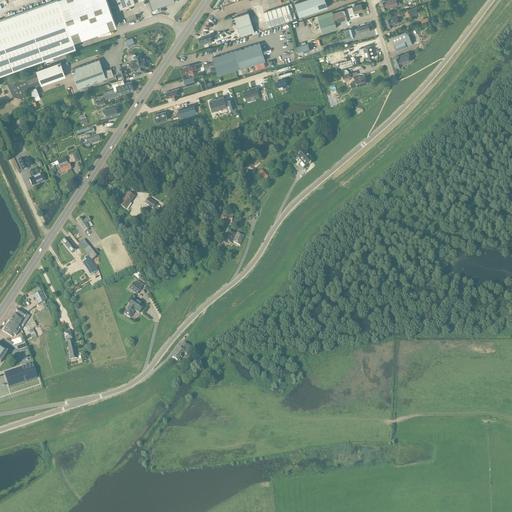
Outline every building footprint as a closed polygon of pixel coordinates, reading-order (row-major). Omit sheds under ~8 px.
[(107,0),(53,0),(0,19),(0,74),(76,48),(74,43),(73,41),(117,26),(107,0)] [(116,0),(120,10),(135,4),(133,0),(116,0)] [(148,0),(152,9),(175,1),(174,0),(148,0)] [(324,0),(302,0),(294,3),(299,17),(327,7),(327,5),(326,1),(325,1),(324,0)] [(396,0),(387,0),(380,2),(382,10),(400,4),(398,0),(396,0)] [(287,4),(264,12),(268,27),(289,20),(290,23),(293,22),(293,23),(297,21),(291,3),(287,4)] [(332,12),(317,16),(321,32),(337,27),(335,22),(344,20),(345,20),(350,19),(349,14),(362,10),(360,4),(355,5),(356,6),(347,9),(332,13),(332,12)] [(407,10),(409,16),(418,13),(416,7),(407,10)] [(248,12),(234,17),(240,36),(254,31),(248,12)] [(388,28),(399,23),(396,15),(385,19),(388,28)] [(357,35),(370,31),(368,25),(355,29),(357,35)] [(397,50),(412,44),(407,31),(392,37),(397,50)] [(213,34),(211,35),(211,34),(198,38),(200,45),(215,40),(213,34)] [(132,37),(125,39),(127,46),(134,45),(132,37)] [(246,67),(265,61),(260,43),(235,50),(212,57),(212,58),(214,62),(203,65),(204,70),(215,66),(218,75),(236,70),(237,73),(239,72),(240,74),(242,74),(248,72),(246,67)] [(298,54),(310,51),(308,43),(296,46),(298,54)] [(374,57),(371,44),(362,47),(363,47),(359,48),(360,54),(364,53),(366,59),(374,57)] [(402,65),(411,61),(408,52),(398,56),(393,58),(397,67),(402,65)] [(134,60),(135,61),(130,63),(132,71),(137,69),(138,70),(145,68),(145,67),(147,67),(144,58),(142,59),(141,54),(136,56),(135,54),(134,54),(131,55),(131,56),(131,59),(134,60)] [(78,88),(113,75),(111,69),(104,71),(99,59),(71,69),(78,88)] [(41,85),(66,76),(61,61),(36,70),(41,85)] [(187,72),(187,73),(188,76),(194,74),(197,73),(197,70),(198,70),(196,63),(189,65),(182,68),(184,73),(187,72)] [(119,79),(128,76),(126,70),(124,71),(123,68),(119,70),(120,72),(117,73),(119,79)] [(345,69),(341,70),(342,75),(343,80),(352,77),(350,72),(349,73),(348,71),(346,71),(345,69)] [(13,80),(4,84),(6,90),(9,96),(16,93),(15,91),(18,90),(16,85),(26,81),(27,84),(20,87),(23,92),(31,89),(31,90),(41,85),(35,71),(25,75),(13,80)] [(367,84),(364,75),(360,76),(360,75),(358,76),(354,78),(355,81),(353,82),(352,83),(352,84),(352,85),(352,86),(353,86),(354,86),(356,86),(357,87),(367,84)] [(186,86),(195,83),(193,76),(183,79),(186,86)] [(123,79),(111,82),(113,87),(116,86),(116,88),(117,91),(133,86),(131,81),(123,84),(122,82),(124,82),(123,79)] [(282,80),(273,82),(275,89),(285,86),(282,80)] [(113,92),(104,95),(105,99),(119,95),(134,91),(133,86),(117,91),(113,92)] [(257,86),(243,90),(247,101),(260,97),(257,86)] [(165,92),(167,98),(171,97),(172,100),(179,98),(178,94),(180,93),(179,88),(165,92)] [(210,101),(209,102),(212,112),(226,107),(223,96),(210,100),(210,101)] [(194,104),(180,109),(182,116),(197,112),(194,104)] [(105,118),(118,114),(116,106),(102,110),(105,118)] [(165,111),(154,115),(156,123),(168,119),(165,111)] [(84,116),(80,117),(82,123),(80,124),(81,126),(88,123),(90,123),(88,118),(86,119),(84,116)] [(87,145),(100,141),(98,135),(85,140),(87,145)] [(299,157),(296,160),(303,169),(312,162),(304,153),(300,156),(299,155),(298,156),(299,157)] [(24,159),(18,161),(22,170),(27,168),(28,168),(27,165),(32,163),(31,163),(30,160),(29,160),(28,157),(24,159)] [(57,161),(59,167),(62,173),(71,169),(69,165),(68,165),(65,158),(57,161)] [(261,171),(259,173),(266,179),(268,177),(261,171)] [(31,178),(29,179),(32,186),(34,185),(45,181),(42,173),(31,178)] [(126,210),(134,197),(128,193),(124,200),(123,199),(119,205),(126,210)] [(153,209),(156,211),(156,209),(158,211),(160,207),(156,204),(148,199),(145,204),(153,209)] [(223,214),(222,223),(231,224),(232,217),(228,216),(229,215),(224,215),(223,214)] [(87,218),(84,220),(82,217),(76,221),(85,232),(93,226),(90,222),(91,222),(87,218)] [(240,245),(244,236),(238,233),(236,235),(227,231),(223,240),(232,244),(233,242),(240,245)] [(67,238),(62,242),(72,253),(76,249),(67,238)] [(84,240),(78,244),(91,260),(96,256),(84,240)] [(86,261),(83,263),(86,269),(90,276),(94,274),(97,272),(98,272),(93,265),(90,259),(88,256),(85,258),(86,261)] [(134,283),(130,288),(133,290),(132,291),(137,295),(142,289),(134,283)] [(34,296),(38,305),(42,303),(43,305),(46,304),(45,301),(46,301),(41,292),(34,296)] [(144,306),(135,300),(132,304),(131,303),(129,305),(130,306),(124,314),(130,318),(134,312),(133,311),(135,309),(136,310),(135,311),(139,313),(144,306)] [(19,309),(11,321),(19,326),(20,324),(23,326),(29,318),(26,316),(27,314),(19,309)] [(7,327),(4,332),(12,337),(13,335),(16,336),(20,329),(21,330),(23,326),(20,324),(19,326),(11,321),(7,326),(7,327)] [(36,337),(33,328),(36,327),(35,322),(27,325),(32,338),(36,337)] [(70,330),(67,331),(64,331),(65,334),(64,334),(65,340),(66,340),(71,360),(78,358),(73,339),(71,332),(70,332),(70,330)] [(180,348),(172,358),(177,362),(184,353),(187,355),(191,348),(184,343),(180,348)] [(33,363),(4,373),(9,387),(37,378),(33,363)]
